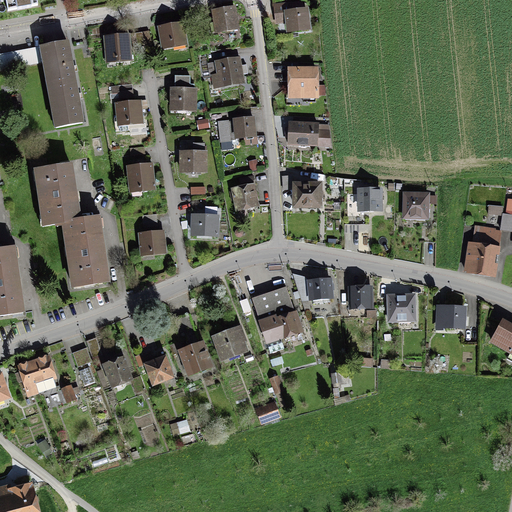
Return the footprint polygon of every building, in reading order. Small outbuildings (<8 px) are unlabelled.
[(5,0),(8,11),(38,5),(36,0),(5,0)] [(309,29),(307,10),(291,12),(290,4),(275,6),(275,15),(286,13),(288,31),(309,29)] [(234,8),(213,11),(215,21),(206,22),(209,37),(218,35),(217,33),(237,29),(234,8)] [(159,26),(163,46),(185,42),(182,22),(159,26)] [(149,31),(142,32),(144,46),(151,45),(149,31)] [(134,48),(144,46),(142,32),(132,34),(134,48)] [(128,34),(105,36),(107,60),(130,58),(128,34)] [(50,78),(51,88),(75,83),(68,43),(44,48),(46,60),(44,61),(47,79),(50,78)] [(3,55),(5,70),(42,63),(40,48),(3,55)] [(243,82),(239,60),(217,63),(221,86),(243,82)] [(316,70),(290,70),(290,96),(316,96),(316,90),(317,90),(316,70)] [(175,76),(175,90),(190,90),(190,77),(175,76)] [(50,97),(54,116),(56,116),(58,128),(82,123),(75,83),(51,88),(53,97),(50,97)] [(132,85),(118,86),(119,93),(133,92),(132,85)] [(194,90),(190,90),(175,90),(173,90),(172,111),(194,111),(194,90)] [(147,107),(146,100),(117,103),(120,131),(128,130),(128,122),(141,121),(140,109),(145,108),(145,107),(147,107)] [(234,122),(236,139),(237,139),(255,137),(253,118),(234,120),(234,122)] [(219,123),(221,141),(237,140),(237,139),(236,139),(234,122),(219,123)] [(289,124),(288,144),(317,145),(317,140),(324,141),(325,146),(330,146),(328,126),(289,124)] [(182,152),(182,172),(204,173),(205,153),(204,153),(204,145),(194,145),(194,152),(182,152)] [(144,147),(130,149),(131,156),(145,154),(144,147)] [(260,161),(250,163),(252,174),(262,172),(260,161)] [(151,164),(128,166),(131,190),(153,187),(151,164)] [(63,226),(68,222),(74,221),(79,218),(78,218),(71,166),(36,170),(44,226),(55,225),(57,227),(61,224),(63,226)] [(242,188),(234,190),(238,209),(247,207),(249,209),(256,207),(256,206),(255,200),(258,200),(253,176),(240,179),(242,188)] [(283,189),(291,188),(290,177),(283,178),(283,189)] [(295,206),(319,207),(319,185),(295,185),(295,206)] [(360,210),(380,210),(380,191),(360,191),(360,210)] [(405,217),(426,218),(427,196),(405,195),(405,217)] [(216,237),(217,217),(216,216),(216,208),(207,208),(206,216),(194,216),(193,236),(216,237)] [(156,214),(142,216),(143,228),(158,226),(156,214)] [(511,215),(502,214),(500,229),(511,230),(511,215)] [(97,281),(107,280),(98,218),(87,219),(85,217),(81,220),(79,218),(74,221),(68,222),(63,226),(64,226),(73,285),(84,283),(84,286),(97,284),(97,281)] [(465,271),(490,275),(494,251),(497,251),(500,231),(475,227),(473,244),(470,243),(465,271)] [(165,251),(163,231),(140,233),(142,253),(165,251)] [(22,310),(13,248),(2,249),(1,247),(0,247),(0,315),(12,314),(12,311),(22,310)] [(310,281),(311,300),(331,299),(329,280),(310,281)] [(286,287),(252,299),(270,354),(284,349),(280,338),(301,331),(286,287)] [(371,308),(371,288),(350,289),(351,308),(371,308)] [(414,320),(413,296),(396,296),(396,297),(389,297),(390,320),(414,320)] [(246,299),(239,302),(244,313),(251,310),(246,299)] [(302,302),(305,311),(311,310),(308,301),(302,302)] [(463,328),(464,308),(438,307),(437,327),(463,328)] [(188,314),(174,320),(179,334),(182,333),(183,337),(185,336),(190,349),(181,352),(185,364),(182,365),(185,373),(188,372),(189,374),(210,366),(202,344),(200,345),(188,314)] [(511,352),(511,326),(503,322),(492,341),(511,352)] [(216,339),(223,358),(244,350),(240,340),(243,339),(240,330),(216,339)] [(99,341),(89,344),(94,359),(104,355),(99,341)] [(78,367),(92,362),(86,348),(72,353),(78,367)] [(165,358),(146,365),(153,384),(172,377),(165,358)] [(23,381),(28,397),(56,387),(48,359),(19,369),(20,372),(15,373),(18,383),(23,381)] [(104,364),(112,386),(131,379),(123,359),(112,364),(111,361),(104,364)] [(85,386),(95,382),(89,367),(79,371),(85,386)] [(332,374),(334,387),(341,386),(340,383),(344,383),(344,385),(346,385),(346,382),(347,382),(346,373),(332,374)] [(140,376),(134,378),(132,383),(136,393),(145,390),(140,376)] [(281,376),(272,380),(278,396),(287,393),(281,376)] [(78,387),(72,389),(70,386),(62,389),(67,403),(75,400),(73,394),(79,392),(78,387)] [(262,422),(278,416),(274,404),(257,411),(262,422)] [(170,425),(173,434),(181,432),(181,434),(190,431),(188,423),(187,423),(186,421),(170,425)] [(0,511),(36,511),(30,489),(0,496),(0,511)]
